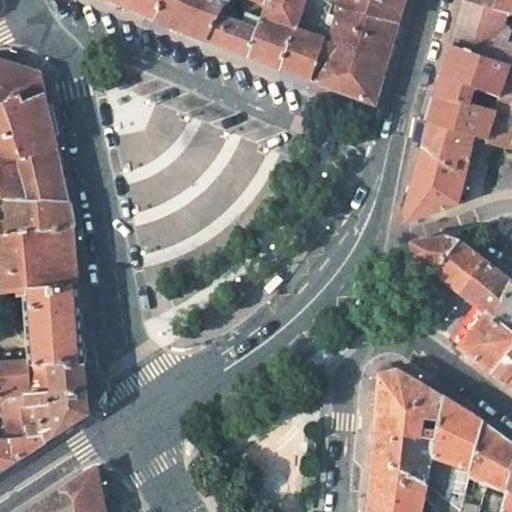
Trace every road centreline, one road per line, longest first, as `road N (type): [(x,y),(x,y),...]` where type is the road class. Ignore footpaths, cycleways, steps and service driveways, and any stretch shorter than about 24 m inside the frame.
road 1 (tertiary): [(142,413),(78,88),(34,7)]
road 2 (secondary): [(435,0),(357,234)]
road 3 (residential): [(511,411),(417,341),(380,342),(352,365),(348,400)]
road 4 (secondary): [(142,413),(0,501)]
road 5 (secondary): [(278,325),(142,413)]
road 6 (residential): [(357,234),(511,206)]
road 7 (secondary): [(357,234),(278,325)]
